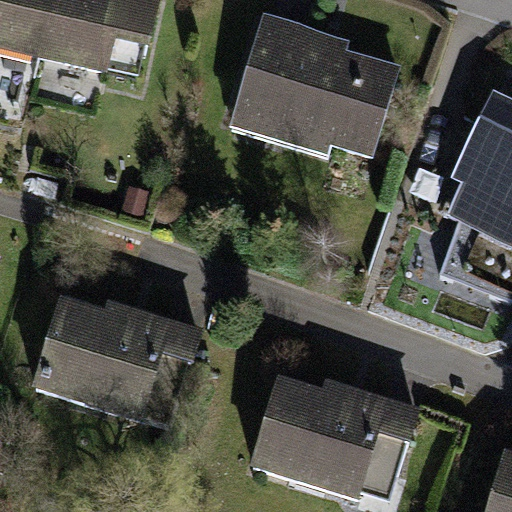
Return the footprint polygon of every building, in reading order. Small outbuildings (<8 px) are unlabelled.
[(0,0),(0,58),(44,69),(58,0),(0,0)] [(58,0),(44,69),(109,83),(116,50),(154,58),(166,0),(58,0)] [(331,42),(267,23),(234,138),(330,165),(333,155),(378,168),(406,74),(351,58),(354,48),(331,42)] [(511,104),(495,97),(453,190),(465,195),(451,226),(462,231),(511,253),(511,104)] [(131,191),(123,217),(144,223),(152,197),(131,191)] [(511,253),(462,231),(445,272),(511,299),(511,253)] [(108,322),(64,308),(36,400),(146,433),(166,367),(196,376),(207,341),(139,320),(112,311),(108,322)] [(326,403),(283,389),(255,478),(362,511),(363,511),(384,447),(412,456),(424,420),(354,398),(330,390),(326,403)] [(511,511),(511,454),(510,454),(493,511),(511,511)]
